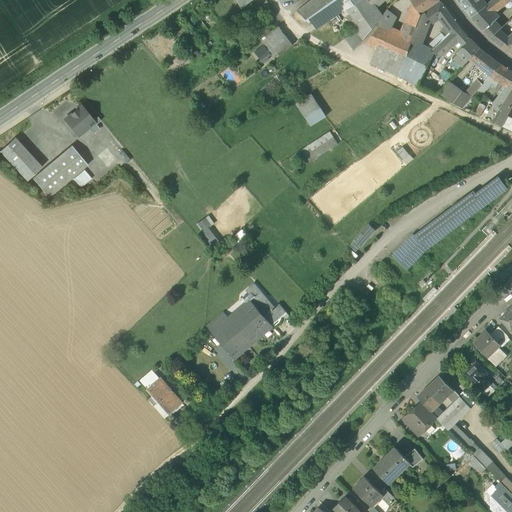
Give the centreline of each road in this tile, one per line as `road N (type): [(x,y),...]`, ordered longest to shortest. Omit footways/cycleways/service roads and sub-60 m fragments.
road 1 (residential): [(196,430),(408,217),(511,161)]
road 2 (residential): [(511,291),(392,406),(301,511)]
road 3 (track): [(273,0),(320,45),(511,138)]
road 4 (secondary): [(179,0),(0,120)]
